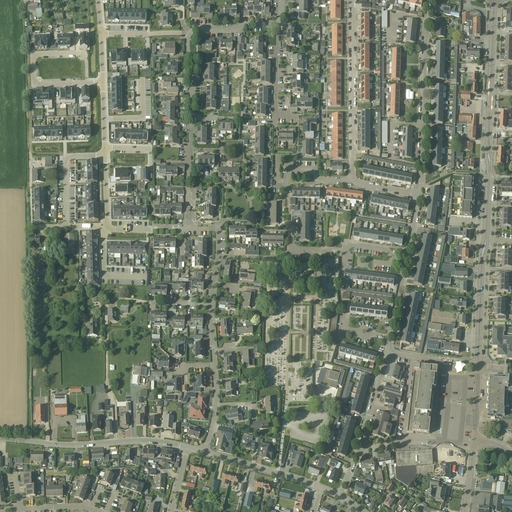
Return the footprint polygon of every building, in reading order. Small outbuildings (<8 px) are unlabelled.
[(33,0),(34,3),(27,4),(28,11),(37,10),(40,9),(40,3),(39,0),(33,0)] [(243,10),(243,16),(249,16),(249,13),(252,13),(253,5),(253,1),(248,1),(247,5),(246,5),(246,10),(243,10)] [(299,8),(299,11),(299,12),(308,12),(308,8),(310,8),(310,5),(308,5),(308,2),(296,1),(296,4),(300,4),(299,8)] [(443,4),(441,11),(444,12),(444,15),(450,16),(459,18),(460,13),(455,12),(456,7),(451,6),(443,4)] [(259,5),(258,13),(259,13),(260,14),(261,14),(261,13),(262,13),(262,16),(271,17),(271,13),(268,13),(269,9),(265,9),(265,5),(259,5)] [(203,15),(203,7),(197,7),(197,12),(194,12),(191,12),(190,18),(194,18),(199,18),(199,15),(203,15)] [(209,7),(203,7),(203,15),(206,15),(206,18),(212,18),(212,12),(209,12),(209,7)] [(230,8),(224,8),(224,13),(221,13),(219,13),(218,20),(221,20),(226,20),(226,17),(230,17),(230,8)] [(230,8),(230,17),(233,17),(233,20),(239,20),(239,8),(230,8)] [(299,12),(299,11),(296,11),(296,20),(305,20),(305,14),(308,14),(308,12),(299,12)] [(173,16),(169,16),(169,12),(162,12),(161,15),(161,27),(172,27),(172,20),(173,20),(173,16)] [(480,36),(480,25),(480,18),(480,16),(479,15),(478,14),(476,14),(462,14),(462,24),(469,24),(469,36),(480,36)] [(408,20),(407,28),(417,29),(417,21),(416,21),(410,20),(408,20)] [(445,38),(445,24),(449,24),(449,20),(441,20),(441,23),(437,23),(436,37),(445,38)] [(287,35),(295,35),(295,26),(284,26),(284,31),(287,31),(287,35)] [(417,29),(407,28),(407,35),(416,36),(417,29)] [(63,37),(63,49),(67,48),(69,48),(69,40),(73,40),(72,33),(69,33),(69,36),(63,37)] [(83,33),(79,33),(80,49),(87,49),(87,40),(88,40),(88,37),(87,37),(87,36),(83,36),(83,33)] [(35,34),(31,34),(31,41),(34,41),(35,49),(37,48),(37,49),(41,49),(40,35),(35,35),(35,34)] [(46,35),(40,35),(41,49),(44,49),(44,48),(47,48),(46,41),(50,41),(50,34),(46,34),(46,35)] [(57,34),(54,34),(54,41),(57,41),(57,48),(60,48),(60,49),(63,49),(63,37),(63,34),(57,34)] [(416,36),(407,35),(406,42),(415,43),(416,36)] [(225,50),(226,50),(226,41),(222,41),(222,38),(217,38),(217,44),(220,44),(219,50),(220,50),(220,51),(221,52),(224,52),(225,51),(225,50)] [(226,41),(226,50),(227,50),(227,51),(227,52),(230,52),(231,51),(231,50),(232,50),(232,45),(235,45),(235,38),(229,38),(229,41),(226,41)] [(205,45),(202,45),(201,52),(205,52),(205,51),(211,51),(211,46),(214,46),(214,39),(209,39),(209,42),(205,42),(205,45)] [(287,41),(287,44),(284,44),(283,53),(290,53),(290,47),(299,47),(299,41),(287,41)] [(162,44),(162,47),(163,47),(163,55),(174,55),(174,44),(162,44)] [(363,47),(361,47),(361,53),(369,53),(369,51),(369,47),(370,47),(370,44),(365,44),(363,44),(363,47)] [(479,50),(467,50),(467,58),(479,59),(479,50)] [(131,60),(128,60),(128,67),(132,67),(132,66),(137,66),(137,51),(133,52),(131,52),(131,60)] [(141,51),(137,51),(137,66),(143,66),(147,66),(146,59),(143,59),(143,52),(141,52),(141,51)] [(262,51),(254,51),(254,57),(259,57),(259,60),(265,60),(265,54),(262,54),(262,51)] [(120,52),(116,52),(117,66),(122,66),(122,67),(126,67),(126,60),(122,60),(122,53),(120,53),(120,52)] [(292,64),(305,64),(305,58),(307,58),(307,55),(293,55),(288,54),(288,60),(292,60),(292,64)] [(177,64),(164,64),(164,74),(177,74),(177,64)] [(305,64),(292,64),(292,68),(288,68),(288,73),(303,74),(303,71),(305,71),(305,64)] [(293,77),(293,84),(301,84),(305,84),(305,80),(303,80),(304,75),(295,74),(295,77),(293,77)] [(467,85),(472,86),(471,94),(477,95),(478,86),(475,86),(475,82),(477,82),(477,75),(472,75),(467,74),(467,85)] [(361,78),(361,84),(369,84),(369,78),(369,75),(364,75),(364,78),(361,78)] [(174,82),(169,82),(169,78),(162,78),(161,82),(163,82),(163,87),(167,87),(167,93),(178,94),(178,86),(175,86),(175,85),(174,85),(174,82)] [(301,84),(293,84),(293,90),(295,90),(295,93),(303,93),(303,88),(301,88),(301,84)] [(89,89),(81,89),(82,100),(81,100),(81,101),(89,100),(89,89)] [(59,98),(56,98),(56,105),(60,105),(60,104),(65,104),(65,99),(65,90),(62,90),(62,91),(59,91),(59,98)] [(68,90),(65,90),(65,99),(65,104),(71,104),(71,105),(75,105),(75,98),(71,98),(71,90),(68,90)] [(36,99),(33,99),(33,106),(37,106),(37,105),(43,105),(43,102),(42,102),(42,100),(42,91),(39,91),(36,91),(36,99)] [(45,91),(42,91),(42,100),(42,102),(43,102),(48,102),(48,109),(52,109),(52,98),(48,98),(48,91),(45,91)] [(470,91),(459,91),(459,100),(461,100),(470,101),(470,94),(470,91)] [(164,104),(163,110),(166,110),(174,111),(174,110),(174,107),(177,107),(178,98),(171,98),(167,98),(166,102),(171,102),(171,104),(166,104),(164,104)] [(501,112),(500,120),(506,121),(506,118),(510,118),(511,115),(506,114),(506,113),(501,112)] [(457,125),(462,126),(462,125),(467,126),(476,126),(476,116),(472,116),(472,115),(459,115),(459,122),(459,125),(457,125)] [(174,117),(166,116),(166,123),(171,123),(171,126),(177,126),(177,120),(174,120),(174,117)] [(316,120),(307,120),(307,124),(304,124),(304,129),(303,129),(303,134),(306,134),(306,138),(313,139),(313,134),(312,134),(312,125),(316,125),(316,120)] [(500,120),(500,129),(505,129),(511,129),(511,127),(511,121),(506,121),(500,120)] [(111,126),(111,133),(114,133),(114,142),(114,141),(119,142),(120,142),(120,129),(115,129),(115,126),(111,126)] [(476,126),(467,126),(466,134),(476,134),(476,128),(476,126)] [(142,132),(141,142),(147,142),(147,143),(147,134),(151,134),(151,127),(147,127),(147,132),(142,132)] [(168,136),(176,136),(176,133),(179,133),(180,127),(173,127),(173,130),(168,130),(168,136)] [(176,140),(176,136),(168,136),(168,142),(166,142),(166,145),(179,145),(179,140),(176,140)] [(473,144),(465,143),(465,147),(462,147),(462,149),(461,149),(461,152),(472,152),(473,144)] [(498,157),(504,157),(504,155),(508,155),(508,151),(504,151),(504,149),(499,149),(498,157)] [(508,158),(504,157),(498,157),(498,165),(503,166),(503,164),(508,164),(508,160),(508,158)] [(45,165),(45,170),(56,170),(56,165),(51,165),(51,161),(45,161),(45,165)] [(327,161),(327,169),(330,169),(330,168),(332,168),(332,171),(342,171),(342,165),(339,165),(339,164),(332,164),(330,164),(330,161),(327,161)] [(184,165),(175,165),(174,168),(171,168),(171,176),(177,177),(177,171),(184,172),(184,165)] [(127,169),(115,170),(115,179),(120,178),(120,179),(121,179),(121,181),(120,182),(130,182),(130,175),(127,175),(127,169)] [(141,181),(138,181),(138,190),(144,190),(143,190),(143,182),(148,182),(148,174),(147,170),(141,170),(141,181)] [(42,172),(32,172),(32,182),(43,182),(43,178),(44,178),(44,172),(42,172)] [(406,175),(405,184),(411,185),(411,184),(415,184),(416,177),(413,177),(406,175)] [(462,195),(473,195),(474,178),(453,177),(451,194),(462,195)] [(115,187),(114,187),(115,194),(127,194),(128,194),(128,183),(121,184),(121,187),(115,187)] [(462,195),(451,194),(449,206),(461,206),(473,207),(473,201),(475,201),(475,202),(475,195),(473,195),(462,195)] [(461,206),(449,206),(448,217),(472,219),(473,207),(461,206)] [(449,228),(448,236),(448,242),(452,243),(452,236),(463,237),(463,240),(469,241),(470,233),(463,233),(460,232),(460,228),(449,228)] [(256,231),(251,231),(251,240),(256,240),(259,240),(259,233),(256,233),(256,231)] [(63,235),(63,255),(74,254),(74,249),(74,235),(63,235)] [(262,244),(269,244),(269,235),(262,235),(262,236),(260,236),(260,238),(262,238),(262,244)] [(443,247),(445,237),(440,236),(439,239),(442,240),(441,243),(438,242),(436,243),(436,245),(440,246),(443,247)] [(31,244),(30,249),(35,250),(35,244),(39,244),(39,238),(31,238),(31,244)] [(251,246),(250,246),(250,253),(245,253),(245,256),(258,256),(258,252),(250,252),(251,246)] [(458,248),(458,255),(462,255),(462,258),(468,259),(469,251),(466,251),(466,248),(458,248)] [(224,266),(223,277),(230,278),(230,275),(231,267),(233,267),(234,264),(232,263),(226,263),(225,266),(224,266)] [(32,268),(32,286),(42,286),(42,268),(32,268)] [(452,277),(456,277),(467,278),(468,272),(466,272),(466,270),(456,269),(456,273),(452,273),(452,277)] [(239,279),(254,281),(255,274),(244,273),(244,271),(240,271),(239,279)] [(185,279),(179,279),(179,281),(179,292),(184,292),(185,289),(188,289),(188,280),(185,280),(185,279)] [(197,280),(188,280),(188,289),(191,290),(197,291),(197,280)] [(173,282),(170,282),(169,289),(173,289),(173,292),(179,292),(179,281),(174,281),(174,284),(173,284),(173,282)] [(166,283),(160,283),(160,294),(166,294),(166,289),(169,289),(170,282),(166,282),(166,283)] [(155,286),(151,286),(151,296),(154,296),(154,294),(160,294),(160,283),(155,283),(155,286)] [(460,284),(457,284),(457,288),(460,288),(460,293),(467,293),(467,284),(460,284)] [(250,293),(243,292),(242,299),(245,299),(244,307),(250,308),(251,306),(253,306),(254,300),(251,299),(252,298),(254,298),(255,291),(250,291),(250,293)] [(219,305),(219,309),(225,310),(225,306),(230,307),(230,309),(234,309),(234,307),(234,305),(231,304),(230,304),(231,304),(231,303),(231,300),(220,298),(219,305)] [(459,298),(452,298),(452,305),(455,305),(455,308),(455,309),(456,310),(457,310),(461,310),(461,308),(466,308),(466,302),(459,301),(459,298)] [(128,302),(117,301),(117,310),(119,309),(119,313),(128,313),(128,302)] [(107,310),(108,322),(116,322),(116,310),(107,310)] [(505,316),(505,311),(493,310),(493,312),(495,313),(495,316),(498,316),(498,320),(506,320),(506,316),(505,316)] [(160,325),(160,314),(153,314),(153,312),(150,312),(150,319),(150,323),(154,323),(154,325),(160,325)] [(160,314),(160,325),(165,325),(165,326),(169,326),(169,319),(166,319),(166,314),(160,314)] [(187,319),(187,326),(190,326),(190,328),(196,328),(196,317),(190,316),(190,319),(187,319)] [(172,329),(178,329),(178,318),(172,318),(172,319),(169,319),(169,326),(172,326),(172,329)] [(178,318),(178,329),(184,330),(184,327),(184,326),(187,326),(187,319),(184,319),(184,318),(178,318)] [(97,337),(97,325),(97,320),(87,320),(87,325),(87,337),(97,337)] [(226,321),(220,321),(220,325),(221,336),(228,336),(227,325),(230,325),(229,320),(226,321)] [(241,326),(237,326),(237,328),(237,331),(241,330),(241,335),(252,334),(252,327),(252,322),(245,323),(245,327),(241,328),(241,326)] [(461,332),(454,331),(455,327),(441,325),(429,324),(428,330),(440,332),(445,332),(444,336),(452,337),(452,341),(460,342),(461,332)] [(505,328),(492,328),(492,347),(498,347),(497,357),(505,357),(507,357),(507,360),(511,360),(511,337),(504,338),(504,332),(505,332),(505,328)] [(427,349),(426,352),(448,355),(449,352),(458,354),(459,346),(449,345),(446,345),(446,342),(442,341),(428,339),(428,342),(427,349)] [(203,352),(203,344),(200,344),(200,340),(193,340),(193,344),(195,344),(195,357),(199,357),(198,358),(202,358),(202,357),(204,357),(204,352),(203,352)] [(181,356),(181,353),(181,352),(184,352),(184,342),(176,342),(176,347),(174,347),(174,356),(181,356)] [(339,353),(345,355),(347,347),(341,345),(339,353)] [(253,346),(253,352),(254,352),(254,354),(261,354),(261,346),(254,346),(253,346)] [(347,347),(345,355),(351,357),(353,348),(347,347)] [(353,348),(351,357),(357,358),(359,350),(353,348)] [(359,350),(357,358),(363,360),(365,352),(359,350)] [(246,355),(242,355),(243,367),(250,366),(254,366),(253,360),(250,361),(250,356),(251,355),(251,351),(249,352),(246,352),(246,354),(246,355)] [(368,362),(371,353),(365,352),(363,360),(368,362)] [(377,355),(371,353),(368,362),(375,363),(377,355)] [(228,359),(224,359),(224,372),(233,372),(233,361),(235,361),(235,355),(228,356),(228,357),(228,359)] [(161,368),(168,368),(168,360),(161,360),(161,359),(155,359),(155,365),(158,365),(158,369),(161,369),(161,368)] [(133,376),(132,384),(137,385),(137,384),(140,384),(141,378),(142,378),(142,377),(146,378),(148,378),(148,377),(149,377),(149,364),(147,364),(146,369),(139,368),(134,368),(133,376)] [(438,370),(438,367),(415,364),(407,433),(413,434),(414,432),(429,434),(431,420),(430,420),(431,415),(434,394),(433,394),(434,389),(435,389),(437,370),(438,370)] [(456,374),(457,376),(458,375),(460,375),(462,376),(462,373),(463,372),(464,370),(465,369),(466,368),(464,367),(463,367),(462,365),(461,364),(459,365),(458,365),(455,364),(455,366),(456,368),(455,370),(455,372),(456,373),(456,374)] [(391,366),(388,378),(397,381),(400,382),(401,379),(403,373),(404,373),(404,368),(395,367),(391,366)] [(321,369),(316,384),(322,386),(336,389),(337,385),(341,386),(345,372),(341,371),(340,374),(326,371),(321,369)] [(205,376),(197,376),(197,384),(193,384),(193,392),(200,392),(200,388),(205,388),(205,376)] [(361,377),(360,383),(368,385),(370,379),(361,377)] [(491,377),(490,384),(489,414),(487,414),(487,418),(501,419),(501,428),(501,429),(511,436),(511,411),(506,411),(508,393),(511,393),(511,378),(506,378),(506,381),(506,377),(505,377),(503,377),(491,377)] [(236,397),(235,384),(237,384),(237,379),(231,379),(231,384),(225,384),(226,397),(236,397)] [(172,381),(172,382),(166,382),(166,384),(167,384),(167,391),(172,391),(172,392),(180,392),(180,381),(172,381)] [(368,385),(360,383),(358,389),(366,391),(368,385)] [(386,386),(383,398),(385,399),(386,399),(386,396),(395,399),(396,397),(401,399),(403,391),(403,390),(404,388),(399,386),(398,390),(391,388),(386,386)] [(356,394),(365,397),(366,391),(358,389),(356,394)] [(355,400),(363,403),(365,397),(356,394),(355,400)] [(66,396),(54,396),(54,416),(66,416),(66,396)] [(385,399),(384,404),(394,407),(395,402),(399,403),(401,399),(396,397),(395,399),(386,396),(386,399),(385,399)] [(206,398),(199,397),(198,405),(196,405),(195,406),(194,408),(191,408),(190,418),(191,418),(191,420),(197,420),(197,419),(204,419),(205,409),(203,409),(204,406),(205,406),(206,398)] [(265,398),(266,413),(275,413),(275,409),(273,409),(272,398),(265,398)] [(353,406),(361,409),(363,403),(355,400),(353,406)] [(353,406),(351,412),(359,415),(361,409),(353,406)] [(35,407),(36,424),(45,424),(44,407),(35,407)] [(143,426),(143,417),(146,417),(146,408),(142,408),(142,416),(136,417),(136,426),(143,426)] [(226,422),(238,420),(238,422),(243,421),(241,412),(238,413),(237,410),(225,412),(226,422)] [(173,424),(173,417),(173,413),(166,412),(166,417),(164,417),(163,429),(172,430),(172,435),(178,435),(178,425),(173,424)] [(378,412),(375,424),(384,426),(384,425),(385,425),(387,415),(378,412)] [(149,427),(157,428),(158,418),(158,415),(154,415),(154,418),(150,417),(149,427)] [(81,421),(76,421),(76,425),(76,433),(85,432),(85,425),(84,416),(80,417),(81,421)] [(100,416),(92,417),(92,424),(93,424),(93,431),(100,430),(100,423),(101,423),(100,416)] [(346,425),(354,428),(356,421),(348,419),(346,425)] [(268,422),(253,423),(253,424),(253,429),(253,430),(253,432),(258,432),(258,430),(259,430),(268,429),(268,422)] [(375,424),(372,435),(381,438),(384,426),(375,424)] [(198,439),(200,431),(197,431),(198,428),(189,425),(188,428),(189,429),(187,436),(198,439)] [(219,427),(218,431),(217,439),(219,439),(216,451),(231,454),(234,443),(232,442),(234,431),(235,428),(221,425),(220,428),(219,427)] [(346,425),(344,431),(352,433),(354,428),(346,425)] [(384,426),(381,438),(383,438),(384,435),(389,436),(390,434),(391,429),(392,427),(385,425),(384,425),(384,426)] [(352,433),(344,431),(342,437),(351,439),(352,433)] [(243,437),(242,442),(246,442),(244,449),(254,451),(255,445),(252,444),(253,437),(246,435),(245,437),(243,437)] [(341,443),(349,445),(351,439),(342,437),(341,443)] [(341,443),(339,449),(347,451),(349,445),(341,443)] [(261,444),(259,452),(263,453),(262,457),(262,458),(266,459),(266,460),(270,461),(270,460),(272,461),(272,459),(271,458),(273,451),(268,450),(269,446),(261,444)] [(347,451),(339,449),(337,455),(345,457),(347,451)] [(148,463),(148,461),(148,459),(149,450),(143,450),(143,455),(140,455),(139,461),(144,461),(144,463),(148,463)] [(149,450),(148,461),(151,462),(156,462),(157,460),(157,456),(154,456),(155,454),(154,454),(154,451),(149,450)] [(165,464),(167,451),(161,450),(161,455),(157,454),(157,456),(157,460),(161,461),(161,463),(165,464)] [(440,482),(441,479),(449,480),(451,460),(452,459),(452,453),(451,453),(451,452),(449,451),(449,450),(447,450),(446,451),(438,451),(437,464),(442,464),(442,466),(433,466),(432,450),(395,453),(396,468),(395,468),(395,472),(395,474),(396,481),(409,489),(418,476),(440,482)] [(125,462),(132,463),(132,465),(136,466),(137,458),(133,457),(133,452),(125,451),(125,462)] [(172,452),(167,451),(165,464),(164,469),(167,469),(168,462),(173,463),(174,457),(171,457),(172,452)] [(92,460),(103,459),(103,462),(109,461),(108,456),(103,456),(103,452),(91,453),(92,460)] [(303,458),(304,454),(298,452),(297,456),(293,466),(300,468),(303,458)] [(42,453),(31,453),(31,462),(41,462),(41,469),(46,469),(46,460),(43,460),(42,453)] [(74,455),(64,455),(64,462),(74,462),(74,467),(77,467),(77,461),(74,461),(74,455)] [(317,467),(311,465),(309,472),(318,476),(321,469),(323,463),(326,464),(329,458),(326,456),(324,460),(320,459),(317,467)] [(383,467),(386,467),(384,456),(377,457),(379,464),(382,463),(383,467)] [(338,462),(332,459),(329,466),(335,469),(338,462)] [(367,462),(361,463),(362,470),(365,470),(366,473),(369,472),(367,462)] [(195,473),(197,473),(199,468),(191,466),(189,471),(191,472),(190,476),(194,477),(195,473)] [(199,468),(197,473),(200,474),(199,478),(203,479),(204,475),(205,475),(207,470),(199,468)] [(329,472),(327,476),(330,477),(329,480),(335,483),(340,473),(333,470),(332,473),(329,472)] [(130,475),(128,474),(126,479),(123,478),(120,487),(123,489),(123,490),(125,491),(130,475)] [(230,481),(231,476),(223,474),(222,479),(224,480),(223,484),(227,485),(228,481),(230,481)] [(133,476),(130,475),(125,491),(127,491),(127,490),(130,491),(134,482),(131,481),(133,476)] [(164,489),(165,476),(156,476),(156,489),(164,489)] [(239,478),(231,476),(230,481),(232,482),(231,486),(235,487),(236,483),(238,483),(239,478)] [(496,481),(503,481),(506,482),(507,478),(489,476),(488,483),(488,485),(483,484),(482,490),(492,491),(493,484),(497,484),(496,493),(504,494),(505,484),(496,483),(496,481)] [(134,482),(130,491),(133,492),(133,493),(135,494),(140,479),(138,478),(136,483),(134,482)] [(140,479),(135,494),(137,495),(137,494),(140,495),(144,486),(141,485),(143,480),(140,479)] [(356,489),(355,492),(363,496),(364,493),(365,493),(366,493),(367,492),(368,489),(369,487),(370,488),(372,484),(365,481),(363,484),(362,484),(360,485),(357,483),(355,488),(356,489)] [(254,487),(256,487),(255,491),(259,492),(260,488),(262,489),(264,483),(256,482),(254,487)] [(59,487),(56,487),(57,497),(60,497),(60,499),(62,499),(62,497),(65,497),(65,483),(61,483),(61,487),(59,487)] [(272,485),(264,483),(262,489),(265,489),(264,494),(268,495),(269,490),(270,491),(272,485)] [(183,501),(188,502),(189,500),(193,501),(194,497),(190,496),(190,494),(185,493),(183,501)] [(246,494),(243,507),(249,508),(252,495),(246,494)] [(301,503),(306,504),(308,496),(303,495),(302,496),(298,496),(297,499),(301,500),(301,503)] [(397,500),(390,495),(389,498),(388,497),(384,504),(391,509),(393,510),(395,506),(394,505),(396,502),(395,502),(397,500)] [(445,496),(437,495),(436,501),(444,503),(445,496)] [(499,511),(501,504),(503,504),(503,500),(501,500),(501,497),(487,496),(487,500),(485,500),(484,508),(479,507),(478,511),(499,511)] [(504,504),(503,510),(511,511),(511,496),(504,496),(504,500),(504,504)] [(403,498),(398,506),(402,508),(407,501),(403,498)] [(188,504),(188,502),(183,501),(181,509),(186,510),(187,508),(191,509),(192,505),(188,504)] [(121,507),(130,511),(132,506),(135,507),(136,504),(131,502),(130,505),(124,503),(123,506),(121,505),(121,507)] [(303,511),(304,511),(306,504),(301,503),(300,505),(296,504),(295,508),(299,509),(299,511),(303,511)] [(425,507),(420,503),(418,510),(416,511),(420,511),(422,510),(425,507)]
